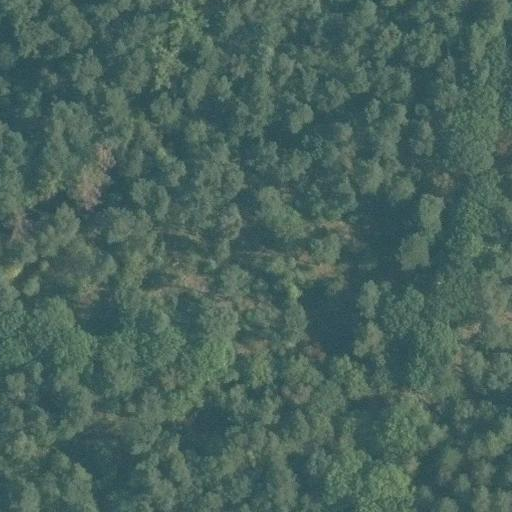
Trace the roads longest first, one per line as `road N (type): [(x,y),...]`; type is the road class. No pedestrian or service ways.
road 1 (track): [(511,387),(423,384),(0,328)]
road 2 (track): [(511,147),(378,511)]
